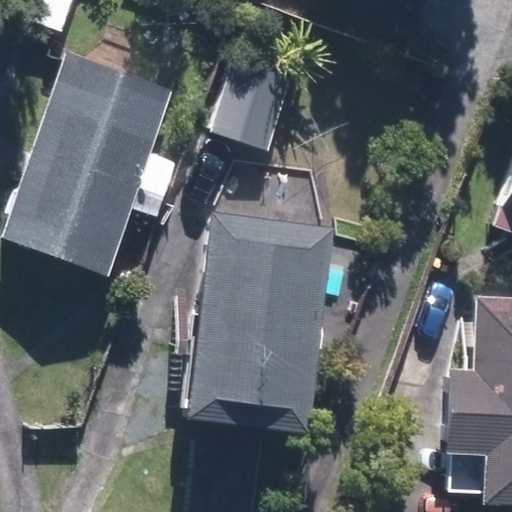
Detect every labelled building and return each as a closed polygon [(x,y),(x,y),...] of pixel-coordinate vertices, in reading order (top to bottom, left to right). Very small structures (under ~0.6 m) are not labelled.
[(57,30),(67,0),(7,0),(3,11),(57,30)] [(0,236),(99,272),(164,93),(64,56),(0,230),(0,236)] [(263,148),(284,82),(227,64),(206,131),(263,148)] [(511,154),(486,219),(511,229),(511,154)] [(294,432),(323,228),(210,212),(182,416),(294,432)] [(511,498),(511,297),(466,295),(462,365),(441,364),(437,445),(474,447),(472,496),(511,498)]
